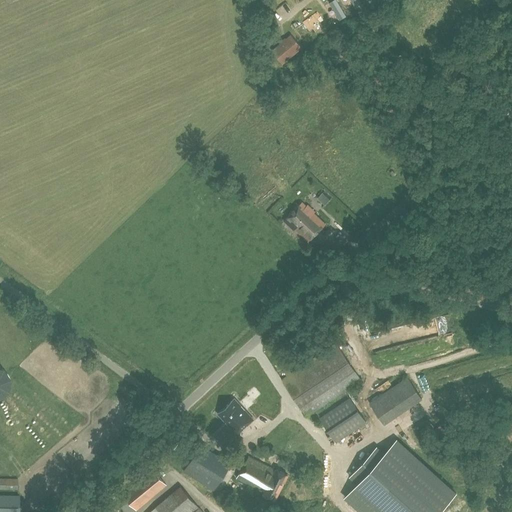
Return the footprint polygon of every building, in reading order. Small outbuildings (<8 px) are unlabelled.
[(335,0),(331,0),(329,2),(339,19),(345,15),(335,0)] [(359,0),(350,0),(356,8),(362,4),(359,0)] [(291,36),(277,48),(286,59),(300,47),(291,36)] [(308,242),(326,224),(302,202),(284,221),(294,230),(295,229),(308,242)] [(451,331),(449,319),(434,321),(436,333),(451,331)] [(425,336),(431,333),(427,322),(420,324),(425,336)] [(371,328),(363,329),(364,338),(372,337),(371,328)] [(306,416),(361,379),(336,343),(282,379),(306,416)] [(371,396),(383,418),(422,398),(410,376),(371,396)] [(351,397),(319,418),(336,443),(367,422),(351,397)] [(234,398),(218,413),(237,434),(253,419),(234,398)] [(450,419),(441,426),(448,435),(457,428),(450,419)] [(182,438),(175,448),(189,459),(197,448),(182,438)] [(384,455),(376,447),(351,475),(359,483),(346,496),(363,511),(438,511),(456,492),(398,440),(384,455)] [(265,486),(270,470),(243,462),(238,477),(265,486)] [(281,486),(290,470),(278,464),(274,472),(278,474),(273,482),(281,486)] [(136,510),(167,485),(154,469),(123,494),(136,510)] [(0,488),(18,489),(18,478),(0,477),(0,488)] [(203,511),(200,507),(181,485),(156,506),(160,511),(203,511)] [(0,511),(19,511),(20,495),(0,495),(0,511)]
